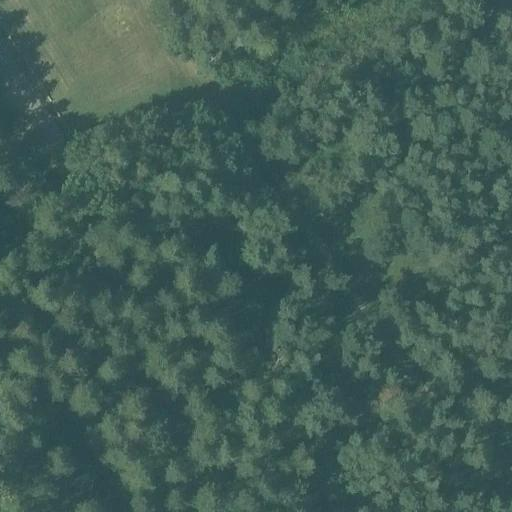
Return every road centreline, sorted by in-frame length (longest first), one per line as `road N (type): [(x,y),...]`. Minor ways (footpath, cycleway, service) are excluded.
road 1 (track): [(479,455),(372,331),(216,107)]
road 2 (unclassified): [(85,223),(40,323),(38,363),(116,511)]
road 3 (unclassified): [(221,511),(216,477),(121,324),(96,253)]
road 4 (unclassified): [(0,52),(63,149),(85,223)]
road 5 (track): [(216,107),(140,0)]
